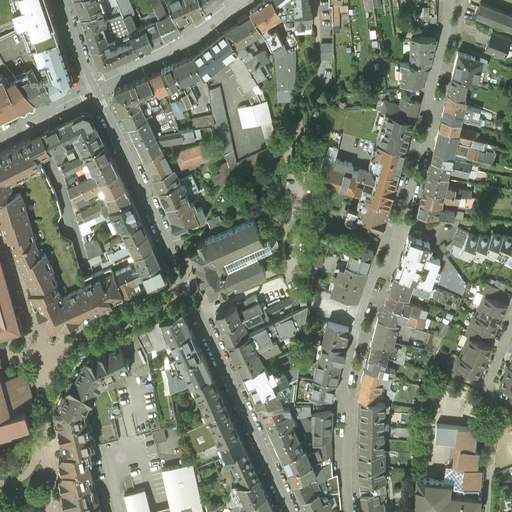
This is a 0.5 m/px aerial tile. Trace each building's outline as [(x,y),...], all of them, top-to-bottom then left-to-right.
[(0,0),(0,27),(12,23),(19,20),(27,48),(58,37),(54,24),(55,23),(47,0),(0,0)] [(75,0),(81,15),(102,7),(99,0),(75,0)] [(133,7),(129,0),(117,0),(118,0),(117,0),(121,9),(122,9),(122,10),(124,15),(131,12),(131,13),(134,12),(133,7)] [(171,13),(166,15),(165,11),(160,0),(151,0),(154,5),(159,17),(168,35),(180,29),(172,9),(169,10),(171,13)] [(167,0),(172,9),(180,29),(205,8),(201,0),(167,0)] [(263,0),(257,4),(258,5),(249,10),(250,11),(259,27),(261,29),(263,35),(270,31),(266,23),(281,14),(272,0),(263,0)] [(295,0),(272,0),(281,14),(281,16),(285,16),(285,21),(294,21),(293,7),(294,7),(294,0),(296,0),(295,0)] [(294,21),(294,31),(312,30),(311,16),(312,16),(311,9),(310,9),(309,2),(307,2),(306,0),(295,0),(296,0),(294,0),(294,7),(293,7),(294,21)] [(509,13),(480,2),(475,16),(504,27),(509,13)] [(337,5),(332,5),(333,23),(339,23),(339,10),(348,9),(347,4),(337,5)] [(159,17),(154,5),(147,7),(153,20),(159,17)] [(430,6),(421,6),(420,16),(430,16),(430,6)] [(81,15),(85,28),(107,20),(102,7),(81,15)] [(259,27),(250,11),(237,19),(238,20),(225,28),(225,29),(238,51),(245,62),(254,56),(250,49),(247,48),(244,44),(253,39),(256,38),(255,33),(261,29),(259,27)] [(131,12),(124,15),(130,28),(129,28),(130,31),(137,28),(131,13),(131,12)] [(124,15),(118,17),(125,35),(131,33),(130,31),(129,28),(130,28),(124,15)] [(153,20),(145,24),(153,43),(168,36),(168,35),(159,17),(153,20)] [(107,20),(85,28),(92,46),(109,41),(107,36),(116,33),(115,29),(112,19),(107,20)] [(16,33),(0,40),(0,57),(4,64),(12,74),(21,69),(16,60),(20,57),(26,66),(34,61),(27,48),(19,20),(12,23),(16,33)] [(137,28),(130,31),(131,33),(138,50),(153,43),(145,24),(137,28)] [(287,51),(275,28),(270,31),(263,35),(274,55),(277,88),(291,87),(291,91),(295,90),(294,48),(287,52),(287,51)] [(225,29),(193,54),(202,72),(203,75),(226,57),(224,54),(230,50),(232,54),(238,51),(225,29)] [(510,36),(492,29),(485,48),(503,55),(506,47),(509,40),(510,36)] [(116,45),(114,39),(109,41),(92,46),(98,63),(102,65),(138,50),(131,33),(125,35),(124,36),(126,42),(116,45)] [(436,37),(411,36),(410,62),(429,62),(436,37)] [(58,37),(27,48),(34,61),(43,76),(45,79),(54,93),(55,94),(70,86),(72,80),(58,37)] [(260,50),(259,49),(253,39),(244,44),(247,48),(250,49),(254,56),(262,51),(261,50),(260,50)] [(333,41),(320,41),(320,58),(333,58),(333,41)] [(254,56),(245,62),(249,69),(258,64),(263,61),(268,57),(269,56),(263,47),(259,49),(260,50),(261,50),(262,51),(254,56)] [(245,62),(238,51),(232,54),(235,59),(230,62),(237,74),(236,75),(244,88),(256,80),(249,69),(245,62)] [(457,52),(452,75),(467,79),(482,82),(487,59),(457,52)] [(193,54),(187,57),(173,64),(182,82),(186,80),(189,82),(190,84),(196,81),(194,79),(196,78),(195,75),(202,72),(193,54)] [(258,64),(265,75),(270,71),(263,61),(258,64)] [(410,62),(400,62),(400,82),(409,82),(409,80),(425,80),(429,62),(410,62)] [(182,82),(173,64),(161,70),(169,87),(168,88),(170,101),(178,97),(174,86),(182,82)] [(258,64),(249,69),(256,80),(265,75),(258,64)] [(32,68),(15,77),(36,101),(44,97),(44,98),(54,93),(45,79),(39,82),(32,68)] [(161,69),(148,75),(159,98),(160,99),(165,96),(162,90),(169,87),(161,70),(161,69)] [(2,73),(0,74),(0,120),(21,110),(6,82),(2,73)] [(147,75),(114,89),(112,94),(113,94),(122,112),(140,103),(136,94),(144,91),(149,102),(150,102),(159,98),(148,75),(147,75)] [(256,80),(261,88),(270,83),(265,75),(256,80)] [(467,79),(452,75),(447,92),(463,98),(467,79)] [(36,101),(15,77),(6,82),(21,110),(37,102),(36,101)] [(190,84),(189,82),(186,80),(182,82),(186,93),(187,92),(192,102),(198,99),(190,84)] [(256,80),(244,88),(248,96),(261,88),(256,80)] [(219,86),(210,88),(213,113),(214,123),(217,135),(229,165),(233,174),(278,154),(276,137),(271,120),(261,122),(266,138),(267,148),(235,162),(234,156),(219,86)] [(291,87),(277,88),(278,101),(291,99),(291,91),(291,87)] [(267,100),(261,88),(248,96),(251,103),(257,102),(261,122),(271,120),(267,100)] [(186,93),(182,95),(186,105),(192,102),(187,92),(186,93)] [(463,98),(447,92),(446,97),(444,106),(463,110),(478,115),(479,110),(468,106),(464,106),(466,99),(463,98)] [(324,94),(316,93),(315,100),(322,101),(324,94)] [(178,97),(170,101),(172,109),(173,109),(174,111),(186,105),(182,95),(178,97)] [(171,109),(165,96),(160,99),(164,107),(166,111),(171,109)] [(419,101),(401,96),(399,104),(384,99),(381,110),(383,110),(388,112),(413,120),(419,101)] [(149,102),(145,101),(140,103),(146,115),(164,107),(160,99),(159,98),(150,102),(149,102)] [(251,103),(238,106),(242,126),(261,122),(257,102),(251,103)] [(140,103),(122,112),(128,124),(146,115),(140,103)] [(463,110),(444,106),(442,117),(460,122),(461,118),(463,110)] [(164,107),(146,115),(155,134),(179,129),(174,111),(173,109),(172,109),(171,109),(166,111),(164,107)] [(358,107),(358,110),(349,110),(342,133),(377,142),(379,142),(381,135),(376,133),(383,110),(381,110),(372,107),(358,107)] [(478,115),(463,110),(461,118),(481,122),(482,117),(478,115)] [(83,112),(42,132),(50,150),(63,143),(65,142),(63,137),(72,133),(75,138),(96,127),(89,113),(83,112)] [(413,120),(388,112),(381,135),(379,142),(404,149),(413,120)] [(213,113),(191,117),(193,126),(211,123),(214,123),(213,113)] [(155,134),(146,115),(128,124),(136,142),(155,134)] [(460,122),(442,117),(439,128),(464,134),(465,130),(459,129),(460,122)] [(193,126),(193,127),(194,136),(213,133),(211,123),(193,126)] [(312,126),(304,126),(304,137),(312,137),(312,126)] [(96,127),(75,138),(79,146),(67,152),(70,158),(79,154),(92,147),(103,142),(96,127)] [(193,127),(181,129),(183,138),(194,136),(193,127)] [(464,134),(439,128),(434,147),(453,152),(456,138),(459,141),(471,144),(473,137),(464,134)] [(179,129),(155,134),(159,141),(166,139),(169,140),(183,138),(181,129),(179,129)] [(479,133),(465,129),(465,130),(464,134),(473,137),(477,138),(479,133)] [(42,132),(30,138),(37,151),(35,152),(37,156),(50,150),(42,132)] [(155,134),(136,142),(143,156),(162,146),(161,146),(159,141),(155,134)] [(477,138),(473,137),(471,144),(480,146),(482,140),(477,138)] [(14,146),(0,153),(0,218),(5,235),(10,234),(14,248),(33,288),(28,290),(32,298),(37,296),(40,303),(36,305),(42,316),(48,313),(51,320),(58,317),(61,324),(80,315),(78,312),(81,310),(83,314),(124,295),(117,280),(110,266),(92,274),(92,273),(78,279),(74,270),(56,233),(37,239),(33,225),(58,218),(61,212),(56,193),(37,156),(35,152),(37,151),(30,138),(14,146)] [(471,144),(459,141),(456,138),(453,152),(466,155),(468,147),(470,148),(471,144)] [(204,140),(175,150),(177,155),(179,164),(180,166),(209,156),(204,140)] [(495,144),(482,140),(480,146),(486,147),(485,150),(493,152),(495,144)] [(92,147),(79,154),(83,160),(85,159),(86,157),(89,158),(92,165),(110,156),(103,142),(92,147)] [(327,142),(323,155),(324,155),(334,158),(338,145),(327,142)] [(379,142),(377,142),(374,154),(374,155),(371,167),(377,169),(397,174),(404,149),(379,142)] [(67,152),(63,143),(50,150),(58,164),(62,162),(70,158),(67,152)] [(162,146),(143,156),(153,176),(172,167),(179,164),(177,155),(167,158),(164,151),(162,146)] [(453,152),(434,147),(431,159),(469,169),(471,163),(454,158),(451,159),(453,152)] [(470,148),(468,147),(466,155),(485,160),(493,162),(494,162),(494,161),(493,160),(495,152),(493,152),(485,150),(485,152),(470,148)] [(70,158),(62,162),(66,171),(83,162),(83,160),(79,154),(70,158)] [(334,158),(324,155),(321,164),(318,184),(353,193),(354,188),(357,177),(356,176),(358,169),(358,168),(352,166),(352,165),(351,164),(334,158)] [(80,180),(67,185),(70,193),(81,188),(117,171),(110,156),(92,165),(90,166),(91,169),(93,171),(95,170),(96,174),(94,175),(92,174),(80,180)] [(66,171),(64,171),(66,178),(76,173),(83,169),(90,166),(92,165),(89,158),(86,157),(85,159),(83,160),(83,162),(66,171)] [(469,169),(431,159),(427,174),(446,178),(449,169),(451,171),(468,176),(469,169)] [(229,165),(223,168),(227,177),(233,174),(229,165)] [(172,167),(153,176),(159,188),(167,184),(180,179),(176,170),(174,171),(172,167)] [(397,174),(377,169),(374,178),(371,177),(372,175),(370,173),(358,169),(356,176),(357,177),(373,181),(394,187),(397,174),(396,174),(397,174)] [(476,170),(469,169),(468,176),(475,177),(476,170)] [(117,171),(81,188),(84,195),(85,195),(103,187),(105,192),(102,193),(104,195),(114,190),(124,185),(117,171)] [(76,173),(66,178),(67,185),(80,180),(76,173)] [(167,184),(159,188),(160,192),(159,193),(159,195),(160,197),(161,199),(163,202),(165,201),(166,204),(187,195),(199,189),(192,173),(180,179),(167,184)] [(446,178),(427,174),(423,188),(443,193),(455,194),(456,188),(450,187),(451,186),(445,185),(447,179),(446,178)] [(299,193),(300,181),(287,181),(286,193),(299,193)] [(394,187),(373,181),(370,192),(363,190),(361,196),(362,196),(388,204),(391,194),(392,194),(394,187)] [(114,190),(104,195),(105,198),(108,197),(111,203),(109,204),(108,202),(106,202),(101,204),(100,202),(80,211),(84,220),(94,215),(105,210),(130,198),(124,185),(114,190)] [(81,188),(70,193),(72,201),(74,200),(84,195),(81,188)] [(363,190),(354,188),(353,193),(361,196),(363,190)] [(423,188),(419,200),(438,203),(441,203),(442,196),(443,193),(423,188)] [(471,189),(456,188),(455,194),(459,195),(470,196),(471,189)] [(84,195),(74,200),(77,207),(88,202),(85,195),(84,195)] [(187,195),(166,204),(166,205),(171,216),(176,228),(197,219),(200,219),(203,218),(205,214),(198,198),(190,202),(187,195)] [(470,196),(459,195),(458,201),(458,205),(478,207),(479,197),(470,196)] [(388,204),(362,196),(360,206),(357,205),(355,209),(348,207),(345,217),(346,221),(352,222),(356,220),(356,219),(381,226),(384,217),(388,204)] [(130,198),(105,210),(108,216),(110,215),(112,214),(114,217),(118,226),(120,225),(139,217),(130,198)] [(438,203),(419,200),(419,204),(418,204),(416,212),(446,216),(447,209),(442,208),(437,210),(438,203)] [(461,211),(447,209),(446,216),(453,217),(454,216),(461,216),(461,211)] [(105,210),(94,215),(96,221),(108,216),(105,210)] [(80,211),(76,214),(80,222),(84,220),(80,211)] [(219,214),(207,219),(210,226),(222,220),(219,214)] [(84,220),(80,222),(82,228),(96,221),(94,215),(84,220)] [(252,216),(214,234),(213,233),(204,237),(197,240),(199,245),(190,250),(194,261),(192,262),(202,283),(204,282),(209,293),(219,289),(220,291),(228,287),(227,285),(235,281),(235,283),(266,269),(257,250),(266,246),(266,245),(271,243),(268,235),(263,238),(259,230),(252,216)] [(139,217),(120,225),(124,233),(110,240),(113,246),(146,231),(139,217)] [(331,223),(319,221),(318,229),(330,230),(331,223)] [(468,231),(457,226),(455,231),(466,236),(468,232),(468,231)] [(146,231),(113,246),(116,253),(130,247),(131,249),(129,250),(132,255),(134,254),(152,246),(146,231)] [(466,236),(455,231),(453,237),(464,241),(466,236)] [(474,235),(468,232),(466,236),(464,241),(461,247),(459,252),(469,257),(471,253),(478,237),(477,237),(474,235)] [(496,233),(492,232),(490,237),(483,251),(484,252),(494,256),(495,253),(502,235),(496,233)] [(483,235),(479,233),(477,237),(478,237),(471,253),(481,258),(484,252),(483,251),(490,237),(484,234),(483,235)] [(507,235),(503,233),(502,235),(495,253),(505,258),(511,240),(511,236),(508,234),(507,235)] [(464,241),(453,237),(450,242),(453,243),(461,247),(464,241)] [(346,241),(341,257),(348,257),(353,243),(346,241)] [(446,245),(443,242),(439,246),(447,256),(451,252),(446,245)] [(373,250),(353,243),(348,257),(346,263),(366,269),(373,250)] [(113,246),(104,250),(107,257),(116,253),(113,246)] [(152,246),(134,254),(135,257),(132,258),(135,266),(132,268),(130,264),(115,271),(119,279),(159,260),(152,246)] [(423,253),(404,246),(402,250),(399,259),(434,272),(436,268),(434,267),(434,265),(424,261),(419,262),(423,253)] [(99,253),(88,258),(91,264),(102,259),(99,253)] [(112,258),(101,263),(103,268),(114,263),(112,258)] [(0,437),(11,434),(10,431),(24,427),(23,424),(29,422),(24,405),(30,403),(33,402),(25,372),(21,373),(20,371),(2,376),(0,368),(0,361),(1,361),(0,358),(0,331),(15,327),(12,315),(16,313),(0,259),(0,437)] [(434,272),(399,259),(398,263),(397,263),(395,269),(396,269),(394,272),(413,279),(416,271),(419,274),(430,278),(430,276),(433,277),(434,272)] [(119,279),(117,280),(124,295),(148,284),(148,285),(149,284),(157,281),(158,281),(158,280),(165,277),(166,277),(159,260),(119,279)] [(366,269),(346,263),(336,263),(332,275),(336,276),(330,293),(356,298),(361,283),(362,283),(366,269)] [(447,269),(440,267),(436,267),(436,268),(434,272),(445,276),(447,269)] [(413,279),(394,272),(393,276),(390,284),(389,287),(404,293),(407,294),(410,286),(419,289),(422,282),(413,279)] [(506,283),(496,278),(494,284),(497,286),(504,288),(506,283)] [(494,284),(486,281),(484,286),(495,291),(497,286),(494,284)] [(430,285),(422,282),(419,289),(427,292),(430,285)] [(495,291),(484,286),(482,292),(483,292),(493,297),(495,291)] [(404,293),(389,287),(383,302),(418,313),(421,306),(421,305),(412,302),(412,301),(402,298),(404,293)] [(493,297),(483,292),(478,302),(489,307),(491,306),(493,307),(494,310),(496,311),(497,310),(501,312),(503,308),(504,308),(506,308),(507,305),(507,303),(493,297)] [(245,299),(235,304),(239,311),(240,310),(241,309),(240,309),(258,300),(255,293),(245,298),(245,299)] [(235,303),(215,312),(222,326),(259,309),(262,307),(258,300),(240,309),(241,309),(240,310),(239,311),(235,304),(235,303)] [(418,313),(383,302),(378,316),(396,320),(397,319),(394,318),(395,316),(405,319),(405,318),(415,321),(418,313)] [(493,307),(491,306),(489,307),(478,302),(474,312),(484,316),(485,318),(486,319),(489,318),(491,318),(491,320),(496,321),(497,322),(498,323),(500,322),(501,319),(500,317),(499,317),(501,312),(497,310),(496,311),(494,310),(493,307)] [(265,323),(272,339),(277,338),(303,325),(306,304),(271,321),(265,323)] [(427,308),(421,306),(418,313),(424,315),(427,308)] [(181,308),(160,317),(170,340),(172,339),(190,330),(181,309),(182,308),(181,308)] [(259,309),(222,326),(228,341),(248,332),(248,331),(244,324),(248,323),(248,324),(263,317),(259,309)] [(491,318),(489,318),(486,319),(485,318),(484,316),(474,312),(473,311),(469,322),(480,327),(493,332),(494,331),(496,328),(495,326),(494,326),(496,321),(491,320),(491,318)] [(424,315),(418,313),(415,321),(421,323),(421,324),(423,325),(423,322),(422,322),(423,317),(426,318),(426,316),(424,315)] [(396,320),(378,316),(372,337),(390,341),(392,342),(398,321),(396,320)] [(160,317),(135,329),(146,350),(162,343),(170,340),(160,317)] [(348,327),(327,321),(322,341),(331,343),(343,346),(348,327)] [(449,323),(443,321),(437,333),(444,335),(449,323)] [(480,327),(469,322),(467,327),(478,332),(480,327)] [(265,323),(248,331),(248,332),(228,341),(235,356),(272,339),(265,323)] [(478,332),(467,327),(464,333),(467,334),(475,337),(478,332)] [(146,350),(135,329),(117,337),(130,364),(134,374),(149,367),(146,350)] [(190,330),(172,339),(182,361),(200,353),(193,336),(190,330)] [(437,333),(430,331),(425,350),(435,352),(444,335),(437,333)] [(475,337),(467,334),(463,344),(474,349),(476,348),(477,349),(478,352),(480,352),(481,352),(486,354),(487,349),(489,350),(490,349),(492,346),(491,344),(475,337)] [(390,341),(372,337),(368,353),(386,357),(388,350),(398,352),(399,353),(400,349),(401,347),(389,344),(390,341)] [(272,339),(235,356),(242,371),(263,361),(262,359),(259,352),(261,351),(264,353),(280,346),(280,344),(282,343),(280,338),(278,339),(277,338),(272,339)] [(182,361),(172,339),(170,340),(162,343),(172,365),(174,364),(182,361)] [(322,341),(320,340),(318,347),(320,348),(318,358),(339,364),(342,352),(329,349),(331,343),(322,341)] [(119,342),(95,353),(106,375),(130,364),(119,342)] [(477,349),(476,348),(474,349),(463,344),(459,353),(459,354),(468,358),(469,360),(471,360),(474,359),(475,360),(476,361),(480,363),(481,364),(482,364),(484,364),(485,361),(485,359),(484,358),(486,354),(481,352),(480,352),(478,352),(477,349)] [(400,349),(399,353),(398,352),(396,360),(403,362),(406,350),(400,349)] [(182,361),(174,364),(176,368),(183,365),(191,382),(193,381),(211,372),(201,352),(200,353),(182,361)] [(95,353),(85,357),(75,375),(96,388),(102,377),(106,375),(95,353)] [(386,357),(368,353),(364,369),(382,373),(382,371),(393,374),(395,368),(389,367),(384,365),(386,357)] [(471,360),(469,360),(468,358),(459,354),(459,353),(457,353),(453,363),(464,368),(477,373),(479,373),(480,370),(479,368),(478,367),(480,363),(476,361),(475,360),(474,359),(471,360)] [(318,358),(313,377),(336,381),(339,364),(318,358)] [(263,361),(242,371),(253,395),(286,381),(288,379),(285,371),(280,373),(278,369),(272,367),(267,370),(263,361)] [(464,368),(453,363),(451,369),(462,374),(464,368)] [(183,365),(176,368),(174,364),(172,365),(165,369),(169,376),(168,377),(169,382),(170,391),(191,382),(183,365)] [(421,374),(418,373),(416,381),(422,383),(428,368),(423,367),(421,374)] [(382,373),(364,369),(362,378),(381,383),(388,385),(388,387),(395,389),(397,377),(391,376),(391,375),(382,373)] [(462,374),(451,369),(449,374),(460,379),(462,374)] [(211,372),(193,381),(210,419),(184,431),(193,452),(202,448),(238,431),(211,372)] [(511,377),(511,375),(510,375),(508,375),(504,373),(502,377),(501,377),(499,378),(498,381),(498,383),(511,388),(511,377)] [(96,388),(75,375),(67,388),(89,401),(96,388)] [(336,381),(313,377),(312,377),(311,383),(310,382),(308,388),(310,388),(308,393),(309,393),(321,396),(321,395),(325,396),(325,395),(332,397),(332,395),(333,395),(335,391),(334,390),(336,381)] [(381,383),(362,378),(357,396),(359,397),(375,400),(377,394),(378,394),(379,391),(377,391),(378,388),(380,388),(381,383)] [(286,381),(253,395),(257,404),(261,403),(282,402),(277,390),(279,391),(288,387),(286,381)] [(418,383),(410,381),(408,391),(416,392),(418,383)] [(395,389),(388,387),(386,397),(393,399),(395,389)] [(89,401),(67,388),(55,409),(59,425),(86,418),(84,409),(89,401)] [(325,396),(321,395),(321,396),(309,393),(309,402),(332,402),(332,397),(325,395),(325,396)] [(375,400),(359,397),(359,411),(384,412),(384,402),(375,400)] [(289,406),(259,407),(261,411),(264,418),(290,410),(289,406)] [(332,409),(311,414),(312,420),(312,429),(313,443),(330,436),(332,409)] [(290,410),(264,418),(270,430),(295,418),(299,416),(307,415),(310,414),(310,410),(290,410)] [(384,412),(359,411),(358,424),(384,425),(384,412)] [(307,415),(299,416),(295,418),(297,423),(301,433),(312,429),(312,420),(307,420),(307,415)] [(86,418),(59,425),(62,438),(89,431),(86,418)] [(295,418),(270,430),(282,456),(297,450),(304,447),(306,446),(304,440),(300,442),(292,425),(297,423),(295,418)] [(443,480),(416,477),(415,493),(416,493),(414,508),(448,511),(478,511),(480,494),(481,494),(484,467),(475,466),(477,450),(473,449),(475,426),(436,422),(435,439),(451,440),(451,453),(454,453),(452,465),(444,471),(443,480)] [(384,425),(358,424),(358,437),(383,438),(384,425)] [(89,431),(62,438),(66,451),(66,452),(87,447),(93,445),(89,431)] [(238,431),(202,448),(204,453),(220,446),(224,455),(244,446),(238,431)] [(383,438),(358,437),(358,450),(383,449),(383,438)] [(224,455),(223,456),(226,463),(227,463),(232,461),(237,472),(239,471),(240,474),(234,476),(236,482),(249,479),(258,474),(244,446),(224,455)] [(330,446),(319,450),(323,459),(331,455),(330,446)] [(87,447),(66,452),(66,451),(62,452),(59,457),(62,471),(59,476),(62,489),(93,481),(88,458),(90,458),(87,447)] [(383,449),(358,450),(357,466),(384,464),(383,449)] [(297,450),(282,456),(282,457),(281,457),(283,461),(284,461),(289,472),(304,466),(302,461),(298,454),(297,450)] [(319,450),(306,455),(309,461),(307,462),(306,460),(302,461),(304,466),(311,463),(311,464),(319,461),(323,459),(319,450)] [(323,459),(319,461),(321,466),(331,462),(331,455),(323,459)] [(223,456),(214,459),(216,466),(219,465),(221,472),(229,468),(227,463),(226,463),(223,456)] [(321,466),(319,461),(311,464),(316,474),(314,475),(317,482),(324,479),(326,478),(321,466)] [(203,511),(192,462),(161,469),(170,509),(171,511),(203,511)] [(311,463),(304,466),(289,472),(294,483),(314,475),(316,474),(311,464),(311,463)] [(384,464),(357,466),(359,480),(369,479),(384,478),(384,464)] [(236,482),(232,483),(234,491),(241,488),(244,496),(245,497),(246,496),(248,500),(266,492),(264,488),(260,478),(259,479),(258,474),(249,479),(236,482)] [(326,478),(324,479),(327,488),(326,488),(327,490),(339,489),(337,474),(326,478)] [(314,475),(294,483),(301,499),(317,492),(321,490),(317,482),(314,475)] [(384,478),(369,479),(370,490),(382,488),(382,490),(385,490),(384,485),(385,485),(384,482),(385,482),(384,478)] [(324,479),(317,482),(321,490),(326,488),(327,488),(324,479)] [(369,479),(359,480),(360,491),(370,490),(369,479)] [(100,511),(93,481),(62,489),(67,511),(100,511)] [(157,511),(151,511),(146,488),(124,494),(128,511),(171,511),(170,509),(157,511)] [(382,490),(360,494),(363,511),(380,511),(386,511),(384,501),(386,501),(385,490),(382,490)] [(266,492),(248,500),(252,509),(253,511),(270,511),(274,510),(266,492)] [(327,495),(319,495),(317,492),(301,499),(306,511),(316,511),(319,511),(331,505),(329,498),(328,498),(327,495)]
